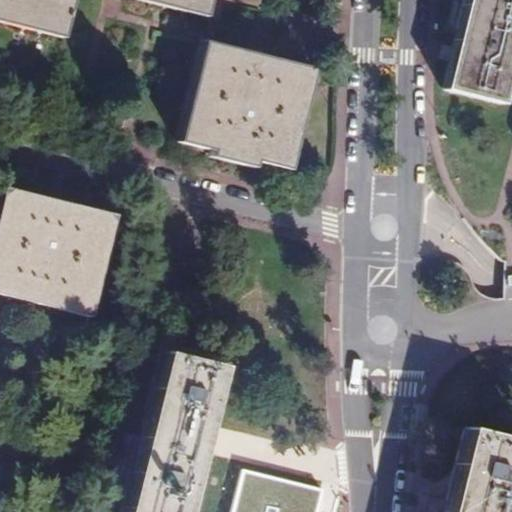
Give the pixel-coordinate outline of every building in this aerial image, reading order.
[(0,0),(0,25),(53,40),(63,0),(105,0),(196,23),(201,0),(0,0)] [(511,0),(464,0),(442,92),(500,106),(510,68),(511,58),(511,0)] [(174,134),(284,162),(310,63),(199,35),(174,134)] [(0,290),(86,312),(113,207),(0,178),(0,290)] [(176,511),(215,355),(154,340),(112,511),(176,511)] [(506,511),(511,491),(511,440),(463,429),(442,511),(506,511)]
